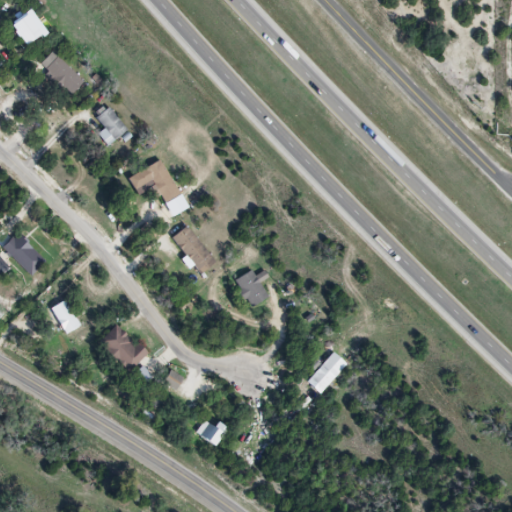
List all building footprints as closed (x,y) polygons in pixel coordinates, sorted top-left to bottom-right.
[(41,35),(27,15),(14,25),(28,44),(41,35)] [(84,83),(58,57),(46,69),(72,95),(84,83)] [(104,130),(98,135),(106,146),(127,132),(110,107),(95,117),(104,130)] [(161,161),(128,178),(135,190),(152,181),(165,204),(180,196),(161,161)] [(216,263),(187,227),(172,238),(201,275),(216,263)] [(10,250),(28,273),(41,262),(22,239),(10,250)] [(249,308),(267,299),(253,271),(235,280),(249,308)] [(80,327),(66,301),(51,309),(65,335),(80,327)] [(99,343),(128,372),(146,354),(118,325),(99,343)] [(165,383),(176,390),(183,380),(171,372),(165,383)] [(224,433),(204,422),(197,435),(216,446),(224,433)]
